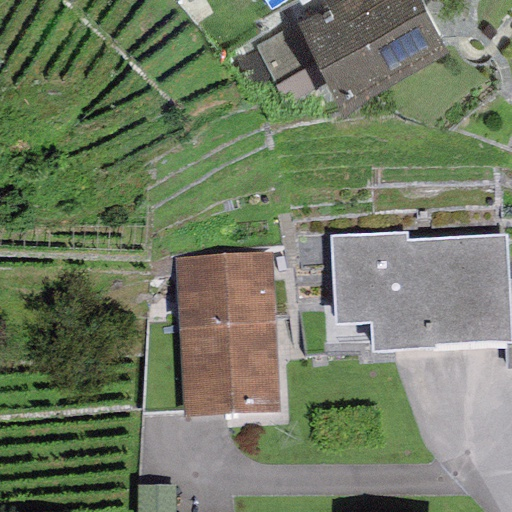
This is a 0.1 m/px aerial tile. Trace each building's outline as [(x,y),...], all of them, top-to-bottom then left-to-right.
[(342,119),(446,54),(418,0),(339,0),(327,8),(297,23),(324,82),(342,119)] [(285,107),(324,82),(297,23),(255,47),(285,107)] [(334,325),(369,324),(370,353),(432,350),(432,345),(504,342),(510,342),(508,281),(506,237),(407,241),(406,234),(330,237),(334,325)] [(271,254),(174,259),(182,419),(279,414),(271,254)] [(174,511),(174,488),(137,487),(136,511),(174,511)]
